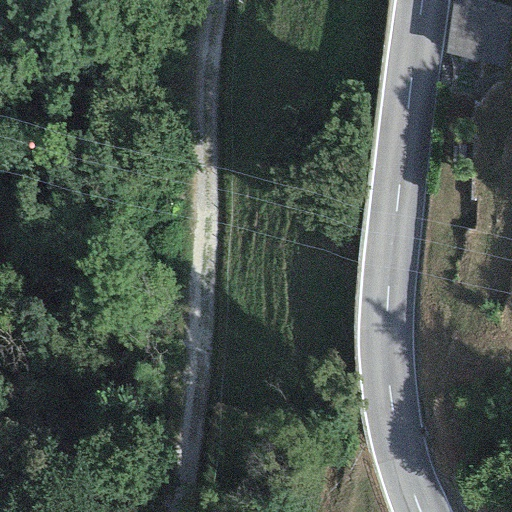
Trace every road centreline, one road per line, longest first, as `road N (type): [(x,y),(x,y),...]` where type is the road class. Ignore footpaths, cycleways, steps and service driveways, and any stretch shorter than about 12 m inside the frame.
road 1 (tertiary): [(416,511),(399,477),(389,406),(391,267),(427,0)]
road 2 (track): [(178,511),(216,0)]
